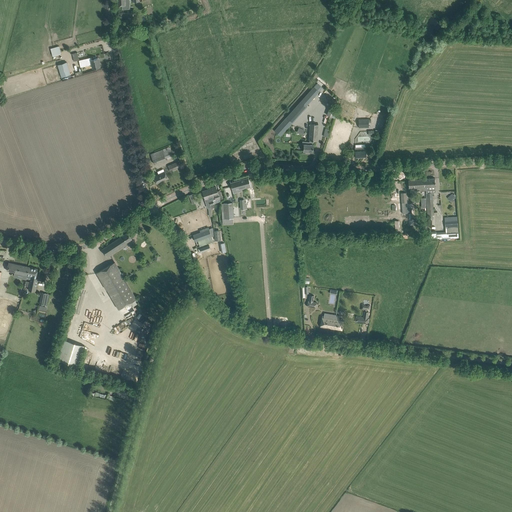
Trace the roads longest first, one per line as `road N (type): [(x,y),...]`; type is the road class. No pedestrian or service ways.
road 1 (unclassified): [(511,364),(246,326),(210,300),(185,244),(151,208)]
road 2 (tertiary): [(151,208),(259,167),(511,162)]
road 3 (track): [(200,287),(175,304),(160,331),(108,511)]
road 4 (unclassified): [(151,208),(112,48),(110,0)]
road 5 (tertiary): [(0,243),(79,247),(151,208)]
